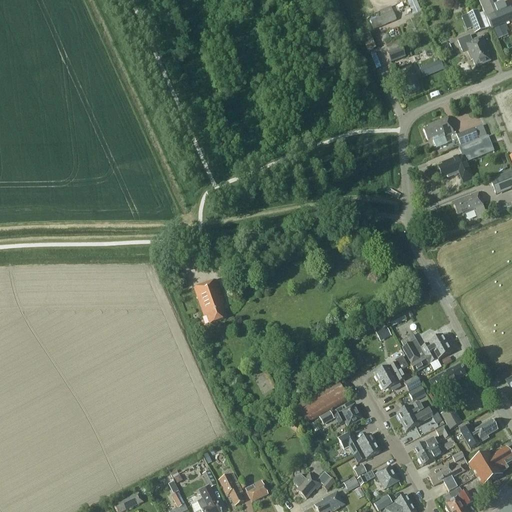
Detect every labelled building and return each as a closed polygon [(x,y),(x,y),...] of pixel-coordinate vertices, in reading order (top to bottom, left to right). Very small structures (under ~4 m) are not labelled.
[(415,0),(406,0),(413,15),(421,12),(415,0)] [(478,0),(491,30),(511,21),(511,11),(510,7),(506,9),(503,2),(494,5),(491,0),(478,0)] [(396,21),(390,7),(379,11),(382,17),(375,20),(378,28),(396,21)] [(485,30),(478,11),(467,15),(474,34),(485,30)] [(493,30),(497,40),(508,36),(506,32),(508,31),(506,25),(493,30)] [(463,55),(467,53),(471,61),(472,61),(475,68),(490,62),(486,53),(488,52),(482,37),(472,41),(470,36),(457,41),(463,55)] [(452,52),(449,44),(438,49),(441,56),(452,52)] [(405,58),(401,48),(386,54),(390,64),(405,58)] [(440,62),(420,70),(423,79),(443,70),(440,62)] [(402,89),(405,96),(420,90),(416,82),(418,81),(411,66),(394,73),(401,90),(402,89)] [(433,142),(446,136),(453,134),(447,118),(426,127),(427,129),(423,130),(427,141),(432,139),(433,142)] [(456,136),(460,147),(478,140),(474,129),(456,136)] [(472,156),(492,146),(488,137),(467,146),(472,156)] [(459,175),(462,184),(472,180),(462,154),(441,163),(442,164),(443,166),(438,168),(442,179),(447,177),(448,179),(458,175),(459,175)] [(490,180),(494,192),(509,186),(504,175),(490,180)] [(462,214),(463,217),(483,209),(477,193),(452,203),(457,216),(462,214)] [(193,270),(190,258),(182,260),(183,264),(179,265),(181,273),(193,270)] [(223,305),(215,281),(194,289),(204,317),(206,316),(209,325),(226,319),(221,306),(223,305)] [(406,321),(403,314),(389,321),(392,328),(406,321)] [(386,328),(375,333),(378,339),(389,333),(386,328)] [(401,349),(410,365),(446,344),(441,336),(427,344),(428,345),(418,350),(413,342),(401,349)] [(446,344),(410,365),(409,366),(414,374),(437,361),(438,362),(451,353),(446,344)] [(387,350),(392,363),(403,358),(398,345),(387,350)] [(448,356),(441,360),(444,365),(451,361),(448,356)] [(374,375),(379,384),(401,372),(396,364),(389,368),(388,367),(374,375)] [(429,382),(436,395),(448,388),(450,392),(459,388),(455,382),(465,376),(459,366),(451,371),(450,370),(429,382)] [(401,372),(379,384),(384,393),(390,389),(392,393),(401,388),(399,384),(405,380),(401,372)] [(404,384),(409,393),(421,386),(416,377),(404,384)] [(295,407),(305,426),(347,402),(337,383),(295,407)] [(408,394),(413,403),(426,396),(421,387),(408,394)] [(396,415),(401,424),(423,412),(418,404),(411,408),(410,407),(396,415)] [(362,420),(354,406),(334,418),(339,426),(344,423),(347,428),(362,420)] [(441,415),(450,431),(462,424),(453,408),(441,415)] [(423,412),(401,424),(406,433),(420,425),(420,424),(432,417),(428,409),(423,412)] [(319,419),(323,426),(334,420),(329,412),(319,419)] [(497,431),(491,421),(473,431),(470,426),(460,432),(470,450),(488,440),(487,437),(497,431)] [(434,431),(430,424),(414,432),(418,439),(434,431)] [(442,436),(445,440),(450,437),(445,427),(435,431),(439,438),(442,436)] [(349,448),(353,456),(375,444),(370,435),(357,443),(350,432),(337,440),(344,451),(349,448)] [(418,458),(441,446),(437,438),(425,445),(424,443),(413,450),(418,458)] [(442,447),(441,446),(418,458),(423,467),(434,461),(433,460),(445,453),(445,452),(456,446),(453,441),(442,447)] [(380,453),(375,444),(353,456),(358,464),(365,460),(365,461),(380,453)] [(491,457),(489,453),(468,465),(482,487),(501,475),(500,473),(508,469),(506,467),(511,463),(511,458),(505,448),(491,457)] [(463,458),(460,452),(452,457),(455,463),(463,458)] [(461,465),(452,470),(448,464),(435,471),(436,473),(427,477),(433,487),(443,482),(444,483),(452,479),(452,478),(464,472),(461,465)] [(366,473),(362,465),(353,471),(357,478),(366,473)] [(385,490),(386,490),(398,483),(389,467),(375,475),(384,491),(385,490)] [(202,475),(209,490),(216,486),(209,471),(202,475)] [(357,481),(360,487),(366,484),(366,483),(375,478),(371,472),(357,481)] [(243,494),(237,481),(233,473),(218,481),(226,497),(229,495),(235,507),(243,503),(240,495),(243,494)] [(294,485),(299,489),(296,492),(306,500),(315,490),(316,491),(321,485),(323,486),(322,488),(326,492),(334,482),(324,474),(318,481),(309,474),(304,480),(301,477),(296,477),(293,481),(294,485)] [(179,476),(174,479),(177,485),(183,481),(179,476)] [(238,482),(243,490),(248,487),(243,479),(238,482)] [(359,487),(354,479),(343,484),(348,493),(359,487)] [(245,490),(252,503),(267,495),(261,483),(245,490)] [(202,501),(191,506),(194,511),(198,511),(200,511),(220,511),(207,486),(197,491),(202,501)] [(466,511),(464,508),(472,503),(466,492),(462,494),(459,489),(449,495),(452,500),(445,504),(446,506),(444,508),(447,511),(466,511)] [(113,502),(117,511),(124,511),(143,503),(137,491),(113,502)] [(180,508),(182,511),(186,510),(184,506),(185,506),(178,493),(171,497),(178,509),(180,508)] [(333,511),(339,509),(344,506),(337,493),(322,501),(323,502),(314,507),(316,511),(333,511)] [(373,505),(377,511),(378,511),(392,504),(387,496),(373,505)] [(415,511),(406,496),(394,503),(395,504),(384,510),(385,511),(415,511)]
